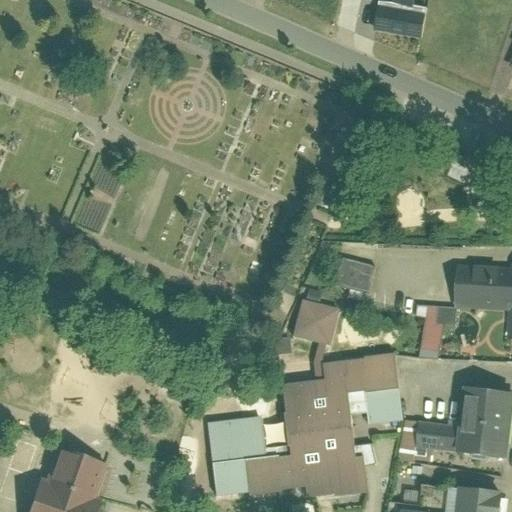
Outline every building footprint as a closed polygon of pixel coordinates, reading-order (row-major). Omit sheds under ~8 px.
[(415,0),(369,0),(369,1),(413,10),(415,0)] [(439,173),(416,165),(411,177),(406,175),(397,198),(403,200),(401,206),(421,214),(424,208),(430,210),(439,187),(435,185),(439,173)] [(374,266),(340,257),(332,288),(366,296),(374,266)] [(511,266),(455,264),(453,307),(507,309),(506,339),(511,339),(511,266)] [(338,307),(299,298),(291,335),(330,344),(338,307)] [(452,308),(415,304),(414,318),(423,319),(420,350),(439,352),(441,323),(451,324),(452,308)] [(287,353),(286,339),(272,340),(273,354),(287,353)] [(306,499),(366,493),(362,456),(352,457),(347,415),(365,413),(366,425),(403,422),(396,352),(324,359),(325,377),(280,381),(287,448),(266,450),(263,412),(206,418),(213,496),(305,487),(306,499)] [(511,455),(511,385),(467,381),(462,425),(410,420),(407,452),(511,463),(511,455)] [(95,511),(110,468),(64,453),(52,490),(41,487),(32,511),(95,511)] [(499,511),(502,487),(452,482),(449,507),(403,502),(401,511),(499,511)]
